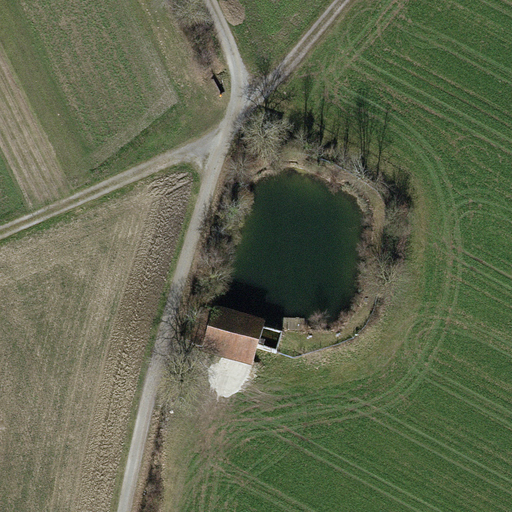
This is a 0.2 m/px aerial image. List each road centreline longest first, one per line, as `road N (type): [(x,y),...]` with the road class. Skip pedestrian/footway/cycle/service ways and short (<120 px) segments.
road 1 (track): [(125,511),(222,144)]
road 2 (track): [(0,234),(222,144)]
road 3 (track): [(250,105),(344,0)]
